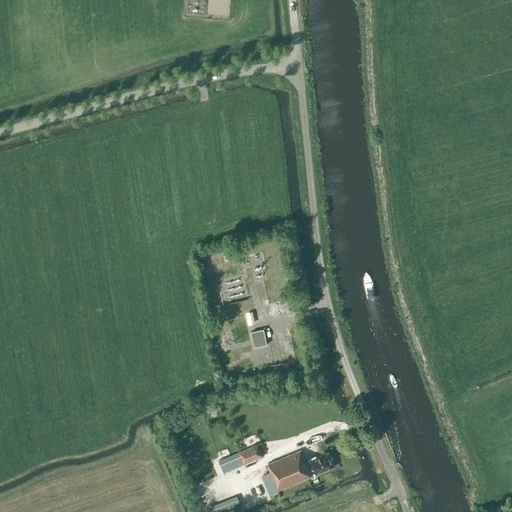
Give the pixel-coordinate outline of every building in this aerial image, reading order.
[(248,324),(254,323),(251,312),(246,313),(248,324)] [(253,348),(266,345),(263,330),(250,332),(253,348)] [(258,444),(237,453),(237,452),(217,461),(222,473),(242,465),(263,456),(258,444)] [(305,463),(300,451),(267,464),(271,472),(263,475),(269,489),(266,490),(268,496),(278,492),(277,491),(311,477),(309,472),(314,470),(315,474),(333,467),(327,454),(323,456),(323,454),(309,460),(310,461),(305,463)] [(232,511),(228,501),(206,509),(206,511),(232,511)]
